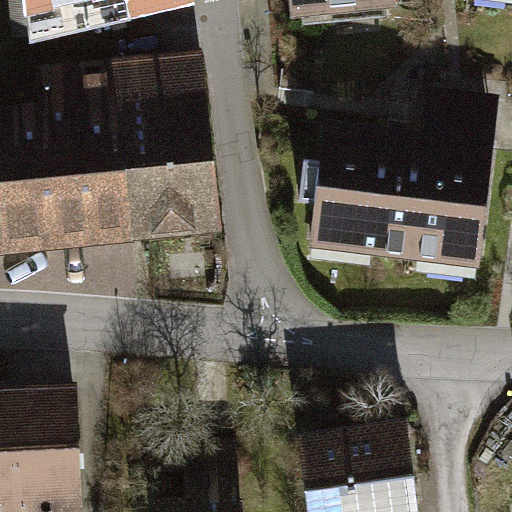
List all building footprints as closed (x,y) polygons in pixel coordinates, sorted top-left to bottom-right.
[(22,0),(26,33),(168,0),(22,0)] [(389,0),(294,0),(296,15),(390,6),(389,0)] [(111,60),(131,238),(215,229),(196,51),(111,60)] [(111,60),(35,69),(38,102),(0,106),(0,250),(131,238),(111,60)] [(420,133),(327,121),(312,243),(475,263),(497,96),(426,87),(422,116),(420,133)] [(0,389),(0,511),(77,511),(73,387),(0,389)] [(413,511),(400,421),(302,435),(312,511),(413,511)] [(234,511),(231,447),(164,450),(167,510),(151,511),(150,511),(234,511)]
